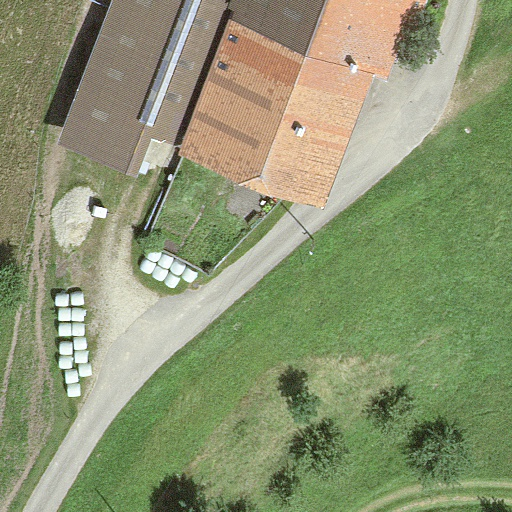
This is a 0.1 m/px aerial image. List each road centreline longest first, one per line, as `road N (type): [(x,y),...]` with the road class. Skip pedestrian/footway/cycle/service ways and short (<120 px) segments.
road 1 (track): [(36,511),(99,410),(149,355),(407,129),(446,69),(467,0)]
road 2 (track): [(511,496),(409,495),(379,511)]
